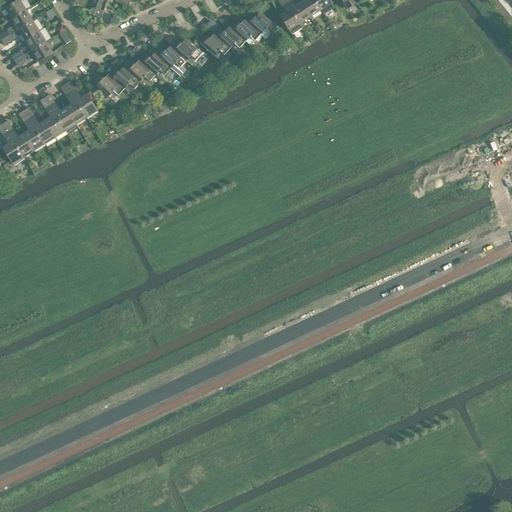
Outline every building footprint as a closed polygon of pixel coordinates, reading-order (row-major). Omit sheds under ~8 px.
[(8,12),(2,16),(5,22),(11,18),(26,9),(20,0),(16,0),(5,7),(8,12)] [(96,0),(94,6),(93,6),(90,13),(101,17),(107,0),(96,0)] [(285,0),(278,0),(285,11),(280,14),(289,29),(291,33),(292,33),(302,26),(300,22),(285,0)] [(293,0),(285,0),(300,22),(310,15),(301,1),(296,4),(293,0)] [(315,0),(301,0),(301,1),(310,15),(321,9),(315,0)] [(315,0),(321,9),(331,2),(330,0),(315,0)] [(0,32),(0,36),(1,39),(33,19),(26,9),(11,18),(15,23),(0,32)] [(250,11),(244,18),(260,32),(265,37),(269,32),(275,25),(260,12),(259,11),(255,16),(250,11)] [(235,18),(229,25),(244,39),(249,44),(254,38),(260,32),(244,18),(240,23),(235,18)] [(33,19),(1,39),(4,44),(5,44),(22,34),(25,39),(40,30),(33,19)] [(219,25),(213,32),(229,46),(233,41),(238,45),(244,39),(229,25),(224,30),(219,25)] [(60,31),(59,32),(62,37),(68,33),(64,29),(60,31)] [(28,45),(12,55),(15,60),(46,40),(40,30),(25,39),(28,45)] [(204,32),(197,39),(213,53),(218,48),(223,52),(229,46),(213,32),(209,37),(204,32)] [(175,37),(169,43),(185,58),(190,62),(195,57),(201,50),(185,36),(180,41),(175,37)] [(46,40),(15,60),(18,65),(34,54),(38,60),(53,51),(46,40)] [(159,43),(153,50),(169,65),(174,59),(179,64),(185,58),(169,43),(164,48),(159,43)] [(134,44),(129,49),(138,57),(154,71),(158,66),(164,71),(169,65),(153,50),(148,55),(143,51),(142,52),(134,44)] [(128,58),(122,64),(138,78),(143,73),(148,78),(154,71),(138,57),(133,62),(128,58)] [(241,68),(245,63),(240,58),(236,64),(241,68)] [(113,64),(107,71),(122,85),(129,91),(139,79),(138,78),(122,64),(118,69),(113,64)] [(97,71),(91,78),(107,93),(112,97),(116,92),(122,85),(107,71),(102,76),(97,71)] [(70,79),(65,82),(85,114),(96,107),(87,92),(81,96),(70,79)] [(183,88),(188,83),(184,80),(179,84),(183,88)] [(65,82),(60,85),(71,102),(65,106),(75,120),(85,114),(65,82)] [(50,92),(45,96),(64,127),(66,130),(76,123),(75,120),(65,106),(60,109),(50,92)] [(45,96),(39,99),(50,116),(45,119),(54,134),(64,127),(45,96)] [(29,106),(24,109),(43,140),(54,134),(45,119),(39,122),(29,106)] [(24,109),(18,112),(29,129),(24,132),(33,147),(43,140),(24,109)] [(8,119),(2,122),(22,153),(33,147),(24,132),(18,135),(8,119)] [(2,122),(0,123),(0,128),(4,135),(8,142),(3,146),(12,160),(13,163),(24,156),(22,153),(2,122)]
